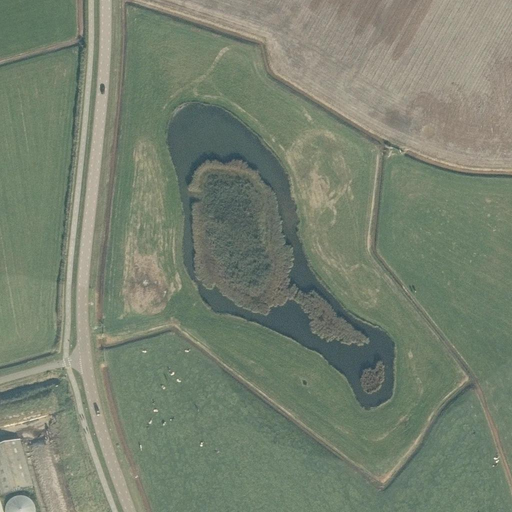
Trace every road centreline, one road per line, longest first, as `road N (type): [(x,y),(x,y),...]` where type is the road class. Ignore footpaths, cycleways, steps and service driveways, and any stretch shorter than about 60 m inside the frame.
road 1 (tertiary): [(84,359),(105,0)]
road 2 (tertiary): [(131,511),(84,359)]
